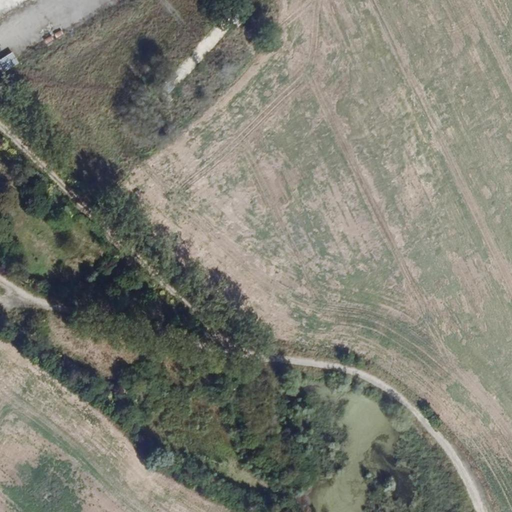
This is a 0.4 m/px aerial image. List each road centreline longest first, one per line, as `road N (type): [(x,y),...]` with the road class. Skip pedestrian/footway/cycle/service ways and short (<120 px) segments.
road 1 (track): [(0,121),(246,361),(387,386),(435,429),(480,511)]
road 2 (track): [(0,280),(45,306),(246,361)]
